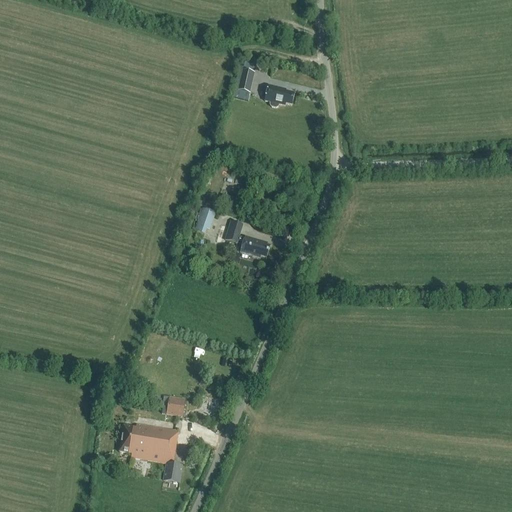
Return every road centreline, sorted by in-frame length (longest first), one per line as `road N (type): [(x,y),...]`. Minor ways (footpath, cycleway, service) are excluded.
road 1 (unclassified): [(194,511),(258,370),(333,168),(321,0)]
road 2 (track): [(333,168),(511,157)]
